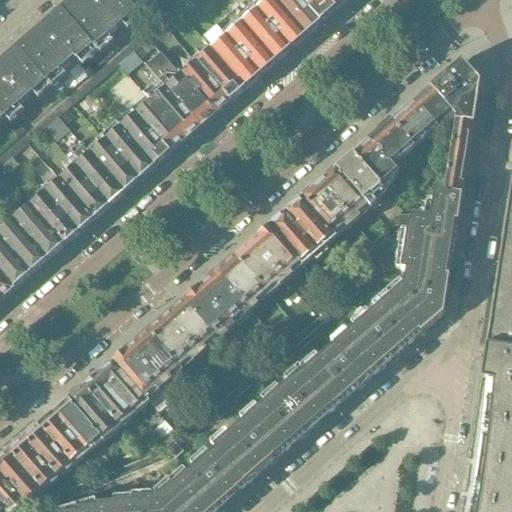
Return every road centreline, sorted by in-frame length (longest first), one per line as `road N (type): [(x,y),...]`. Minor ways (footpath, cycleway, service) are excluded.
road 1 (residential): [(0,420),(483,1)]
road 2 (residential): [(396,0),(0,342)]
road 3 (residential): [(454,355),(471,308),(505,78),(483,1)]
road 4 (residential): [(267,511),(398,392),(454,355)]
road 5 (unknown): [(511,473),(485,465),(482,456),(511,299)]
road 6 (residential): [(454,355),(438,511)]
